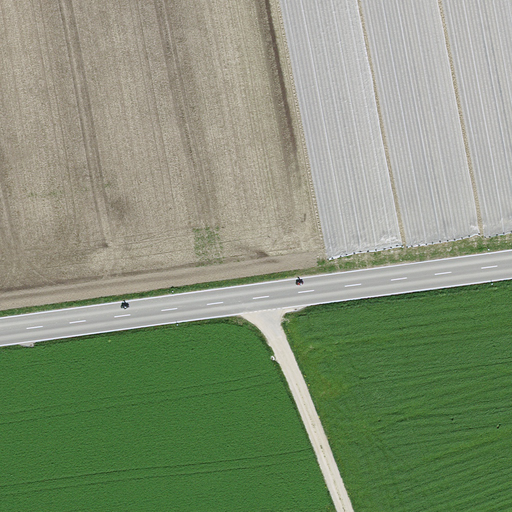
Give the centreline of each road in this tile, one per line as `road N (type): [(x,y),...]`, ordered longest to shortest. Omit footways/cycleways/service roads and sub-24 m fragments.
road 1 (secondary): [(0,332),(511,264)]
road 2 (track): [(344,511),(261,298)]
